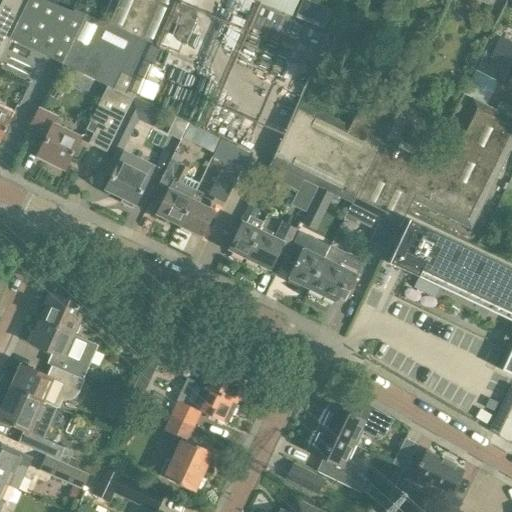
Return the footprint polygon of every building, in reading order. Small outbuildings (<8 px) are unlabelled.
[(2,0),(0,4),(0,139),(13,113),(0,106),(0,56),(9,39),(40,54),(107,87),(111,88),(119,72),(139,82),(157,44),(101,22),(44,0),(2,0)] [(110,0),(101,22),(157,44),(163,32),(186,42),(196,18),(194,11),(176,3),(177,0),(110,0)] [(296,0),(245,0),(289,19),(296,0)] [(501,83),(511,62),(511,54),(489,43),(475,70),(497,81),(501,83)] [(475,70),(469,81),(491,93),(497,81),(475,70)] [(107,87),(85,129),(93,133),(88,143),(106,152),(110,144),(125,112),(139,82),(119,72),(111,88),(107,87)] [(312,77),(300,103),(328,116),(340,90),(312,77)] [(469,81),(463,94),(472,99),(484,105),(491,93),(469,81)] [(300,103),(270,163),(302,180),(317,188),(361,210),(398,229),(403,219),(412,201),(471,230),(511,146),(511,118),(484,105),(472,99),(458,127),(450,123),(439,144),(448,148),(445,153),(402,132),(395,146),(384,141),(373,136),(382,118),(359,107),(349,126),(328,116),(300,103)] [(382,118),(373,136),(384,141),(401,104),(391,99),(382,118)] [(401,104),(384,141),(395,146),(402,132),(403,129),(416,134),(424,117),(412,111),(412,110),(401,104)] [(46,136),(36,156),(63,170),(70,156),(73,157),(78,146),(76,145),(79,139),(53,126),(58,117),(39,108),(29,128),(46,136)] [(125,112),(110,144),(122,151),(138,118),(125,112)] [(186,125),(176,119),(168,134),(179,139),(186,125)] [(212,153),(218,140),(207,134),(200,147),(212,153)] [(220,139),(212,155),(230,164),(241,169),(248,153),(235,147),(220,139)] [(113,172),(104,190),(123,199),(121,203),(131,208),(133,204),(134,204),(152,168),(122,153),(120,156),(115,154),(107,169),(113,172)] [(169,187),(155,215),(177,226),(190,201),(198,184),(184,176),(188,170),(170,161),(159,182),(169,187)] [(236,179),(225,174),(219,171),(207,196),(223,204),(236,179)] [(302,180),(290,205),(305,213),(317,188),(302,180)] [(318,189),(306,212),(317,217),(328,194),(318,189)] [(250,200),(240,222),(241,222),(245,224),(249,216),(251,217),(258,204),(250,200)] [(190,201),(177,226),(200,236),(212,212),(190,201)] [(361,210),(355,220),(374,230),(368,242),(387,251),(398,229),(361,210)] [(241,222),(228,250),(245,259),(260,230),(263,223),(251,217),(249,216),(245,224),(241,222)] [(511,268),(408,220),(388,263),(396,267),(409,273),(511,322),(511,346),(501,370),(511,375),(511,268)] [(260,230),(245,259),(269,270),(274,260),(273,260),(278,250),(284,250),(294,230),(281,223),(274,237),(260,230)] [(329,246),(323,258),(308,289),(335,303),(339,295),(345,298),(356,275),(362,262),(329,246)] [(301,247),(286,278),(288,280),(287,282),(294,285),(295,283),(308,289),(323,258),(301,247)] [(51,294),(39,320),(71,335),(79,317),(123,338),(134,317),(113,307),(116,299),(115,298),(77,280),(73,287),(66,301),(51,294)] [(149,325),(153,317),(144,312),(140,321),(149,325)] [(39,320),(29,343),(40,348),(51,353),(64,359),(60,370),(81,380),(90,360),(96,346),(71,335),(39,320)] [(201,386),(235,402),(245,381),(187,353),(183,363),(206,374),(201,386)] [(20,366),(10,387),(40,401),(56,408),(57,409),(62,399),(65,400),(69,399),(72,398),(75,396),(78,393),(83,381),(81,380),(60,370),(55,381),(46,377),(31,371),(20,366)] [(137,379),(129,396),(140,401),(148,384),(137,379)] [(186,380),(169,416),(193,427),(200,412),(225,424),(235,402),(201,386),(186,380)] [(10,387),(0,410),(0,420),(7,424),(23,431),(17,443),(45,456),(66,465),(73,452),(42,438),(56,408),(40,401),(10,387)] [(318,428),(355,446),(361,433),(373,439),(376,435),(381,437),(390,422),(392,423),(393,422),(356,400),(355,401),(356,402),(352,409),(345,406),(342,411),(329,405),(326,410),(323,411),(318,422),(319,426),(318,428)] [(112,406),(108,417),(115,420),(119,409),(112,406)] [(480,409),(475,418),(486,424),(491,416),(480,409)] [(193,427),(169,416),(162,431),(179,440),(169,462),(165,460),(157,475),(193,492),(211,453),(186,441),(193,427)] [(349,459),(355,446),(318,428),(316,430),(313,432),(308,443),(308,447),(306,451),(328,461),(321,474),(359,493),(359,492),(362,486),(364,480),(356,473),(358,468),(349,459)] [(392,464),(404,470),(417,445),(404,439),(392,464)] [(0,482),(7,486),(16,490),(26,469),(30,459),(6,448),(4,453),(0,450),(0,482)] [(453,496),(458,486),(455,484),(461,472),(452,468),(454,465),(442,459),(442,460),(425,452),(419,463),(418,462),(416,466),(417,466),(410,481),(445,498),(437,511),(456,511),(462,501),(453,496)] [(45,456),(39,471),(82,490),(89,475),(66,465),(45,456)] [(317,495),(324,481),(292,464),(284,479),(317,495)] [(104,468),(91,496),(109,504),(113,495),(142,509),(151,490),(104,468)] [(362,486),(359,492),(367,495),(370,490),(362,486)] [(323,511),(296,499),(291,510),(293,511),(292,511),(283,511),(280,510),(278,511),(323,511)]
